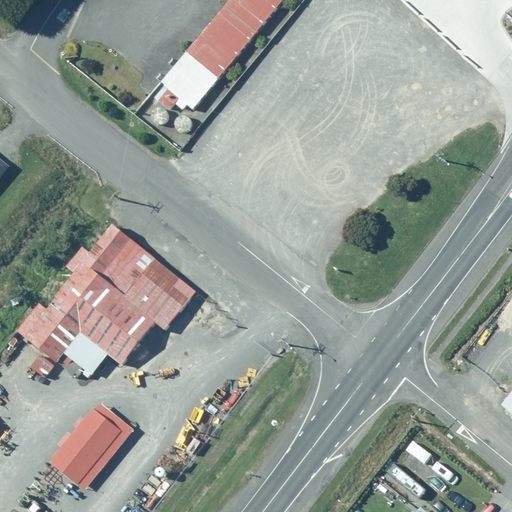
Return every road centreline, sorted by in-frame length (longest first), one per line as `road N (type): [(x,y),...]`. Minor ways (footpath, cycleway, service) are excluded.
road 1 (residential): [(0,64),(379,357)]
road 2 (trunk): [(511,187),(379,357)]
road 3 (trunk): [(379,357),(261,511)]
road 4 (residential): [(379,357),(511,465)]
